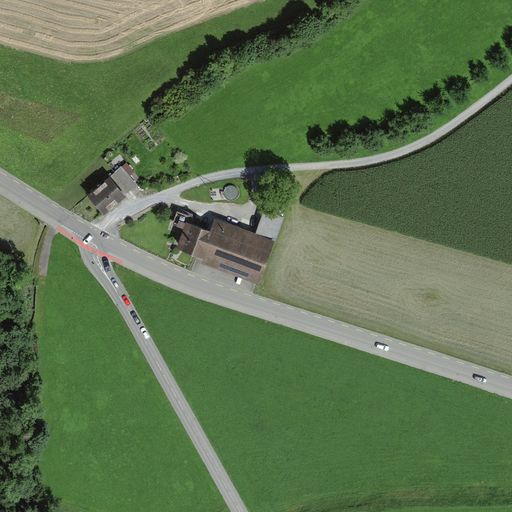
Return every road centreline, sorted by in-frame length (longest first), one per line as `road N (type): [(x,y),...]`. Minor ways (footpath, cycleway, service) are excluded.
road 1 (tertiary): [(98,239),(203,286),(511,385)]
road 2 (tertiary): [(240,511),(95,257),(98,239)]
road 3 (track): [(511,78),(439,133),(395,153),(251,170)]
